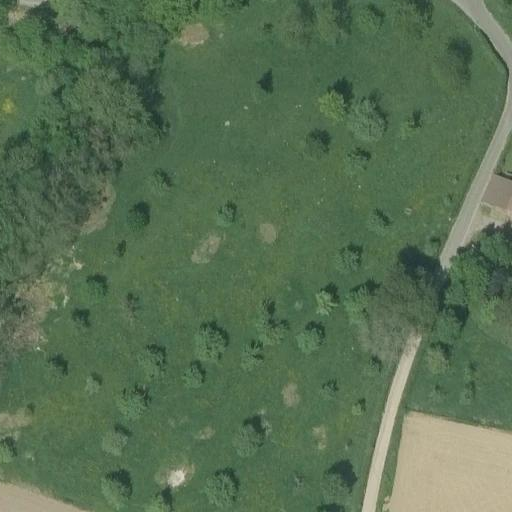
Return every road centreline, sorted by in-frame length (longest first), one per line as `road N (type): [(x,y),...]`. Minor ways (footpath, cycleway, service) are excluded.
road 1 (track): [(367,511),(397,388),(436,282)]
road 2 (unclassified): [(436,282),(511,108)]
